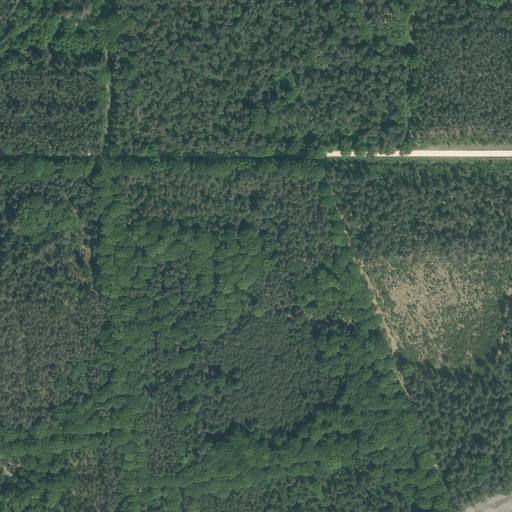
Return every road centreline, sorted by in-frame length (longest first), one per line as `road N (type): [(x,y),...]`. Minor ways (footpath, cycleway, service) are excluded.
road 1 (track): [(511,153),(0,153)]
road 2 (track): [(322,153),(451,495)]
road 3 (track): [(139,479),(426,429)]
road 4 (track): [(141,511),(133,423),(0,437)]
road 5 (track): [(108,3),(113,215)]
road 6 (track): [(113,215),(133,423)]
road 7 (track): [(410,21),(411,152)]
